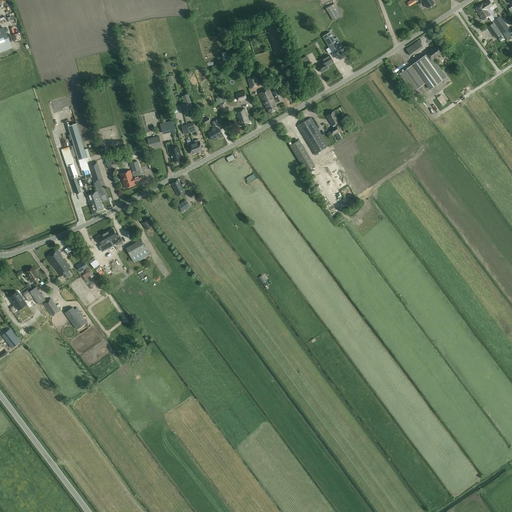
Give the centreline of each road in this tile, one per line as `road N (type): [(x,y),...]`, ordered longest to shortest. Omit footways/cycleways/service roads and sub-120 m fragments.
road 1 (unclassified): [(0,254),(104,215),(353,75),(468,0)]
road 2 (unclassified): [(88,511),(0,394)]
